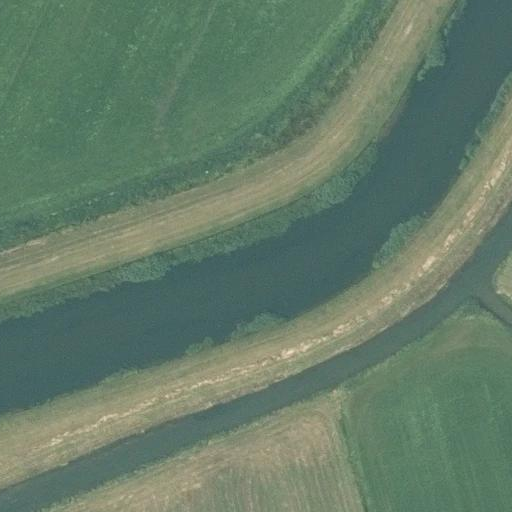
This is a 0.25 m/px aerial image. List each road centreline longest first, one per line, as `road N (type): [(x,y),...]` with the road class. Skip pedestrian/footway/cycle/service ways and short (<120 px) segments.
road 1 (track): [(511,157),(459,235),(410,281),(300,341),(0,448)]
road 2 (track): [(435,0),(370,101),(312,161),(250,196),(0,279)]
